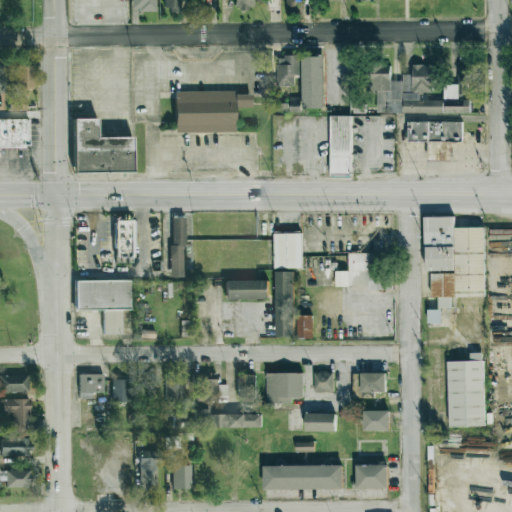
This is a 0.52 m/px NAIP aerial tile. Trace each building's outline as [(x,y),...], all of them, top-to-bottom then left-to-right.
[(131,0),(132,11),(155,10),(154,0),(131,0)] [(179,0),(163,0),(164,11),(179,11),(179,0)] [(234,0),(234,8),(252,8),(252,0),(234,0)] [(301,56),(277,55),(277,85),(294,85),(294,75),(300,75),(301,56)] [(323,55),(302,56),(303,108),(324,108),(323,55)] [(33,89),(34,61),(15,61),(14,89),(33,89)] [(375,113),(443,113),(443,100),(426,100),(426,93),(434,93),(434,64),(412,64),(412,74),(402,74),(402,80),(390,80),(390,63),(375,63),(375,113)] [(471,112),(471,99),(464,100),(463,86),(480,85),(480,65),(458,65),(458,84),(444,84),(445,113),(471,112)] [(174,92),(233,92),(233,96),(251,96),(251,108),(233,108),(234,132),(174,132),(174,92)] [(9,111),(26,110),(26,98),(9,98),(9,111)] [(352,116),(331,115),(330,174),(351,175),(352,116)] [(0,119),(28,119),(28,147),(24,147),(24,149),(0,149),(0,119)] [(73,121),(96,121),(96,139),(132,139),(132,174),(73,174),(73,121)] [(485,296),(484,227),(454,227),(454,217),(425,217),(425,272),(431,272),(431,296),(439,296),(439,308),(452,308),(452,297),(485,296)] [(182,245),(182,275),(169,275),(169,244),(171,244),(171,218),(184,218),(184,245),(182,245)] [(115,219),(132,219),(132,256),(115,256),(115,219)] [(301,233),(274,233),(275,268),(302,268),(301,233)] [(349,272),(368,271),(369,289),(383,289),(382,253),(349,253),(349,272)] [(294,271),(276,271),(277,337),(295,336),(294,271)] [(348,271),(335,271),(336,287),(349,286),(348,271)] [(75,278),(130,278),(130,308),(121,308),(121,331),(102,331),(102,308),(75,308),(75,278)] [(269,280),(225,280),(225,300),(269,299),(269,280)] [(441,309),(427,310),(428,323),(442,323),(441,309)] [(313,315),(297,315),(296,338),(312,339),(313,315)] [(447,361),(449,427),(485,426),(483,352),(470,353),(470,361),(447,361)] [(333,372),(313,372),(314,392),(333,391),(333,372)] [(386,373),(361,372),(361,392),(386,392),(386,373)] [(183,373),(165,373),(165,405),(183,404),(183,373)] [(303,373),(266,373),(266,404),(291,404),(291,398),(303,397),(303,373)] [(0,374),(0,389),(0,393),(28,392),(27,374),(0,374)] [(103,374),(79,374),(79,399),(91,398),(91,393),(103,392),(103,374)] [(255,374),(237,374),(238,399),(256,399),(255,374)] [(111,379),(112,402),(128,402),(127,379),(111,379)] [(1,399),(2,416),(11,416),(11,430),(34,429),(34,417),(30,417),(29,399),(1,399)] [(261,428),(261,414),(208,414),(208,409),(194,409),(194,427),(261,428)] [(390,410),(364,410),(364,431),(390,431),(390,410)] [(306,431),(336,432),(336,413),(306,413),(306,431)] [(180,447),(179,435),(165,435),(166,448),(180,447)] [(0,446),(0,456),(30,456),(29,437),(0,437),(0,446)] [(158,449),(140,449),(139,490),(157,490),(158,449)] [(388,488),(388,464),(357,465),(357,488),(388,488)] [(191,488),(190,465),(172,465),(172,489),(191,488)] [(263,489),(343,488),(343,465),(263,466),(263,489)] [(2,487),(30,487),(30,470),(2,471),(2,487)]
